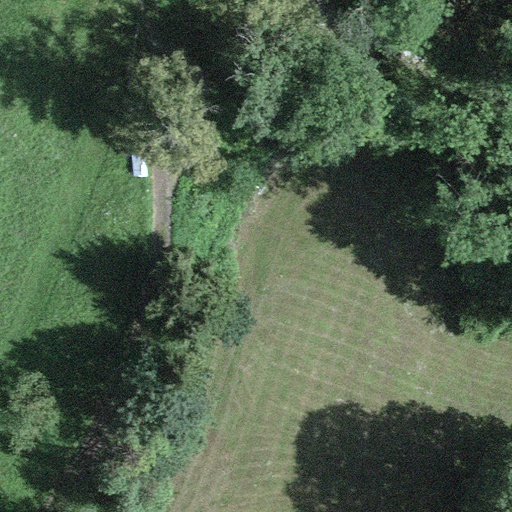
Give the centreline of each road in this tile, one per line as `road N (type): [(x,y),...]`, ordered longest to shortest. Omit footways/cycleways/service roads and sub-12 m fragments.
road 1 (track): [(56,511),(123,400),(154,296),(163,210),(151,0)]
road 2 (track): [(143,0),(511,120)]
